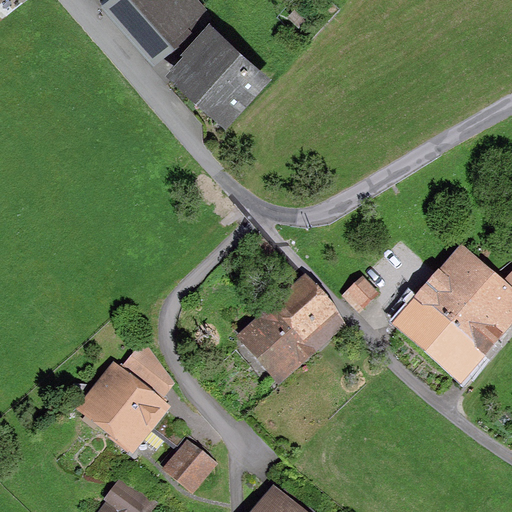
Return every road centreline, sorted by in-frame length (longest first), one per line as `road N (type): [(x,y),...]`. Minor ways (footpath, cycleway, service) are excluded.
road 1 (residential): [(511,455),(480,438),(359,326),(260,219)]
road 2 (residential): [(75,0),(260,219)]
road 3 (residential): [(260,219),(300,216),(358,196),(511,103)]
